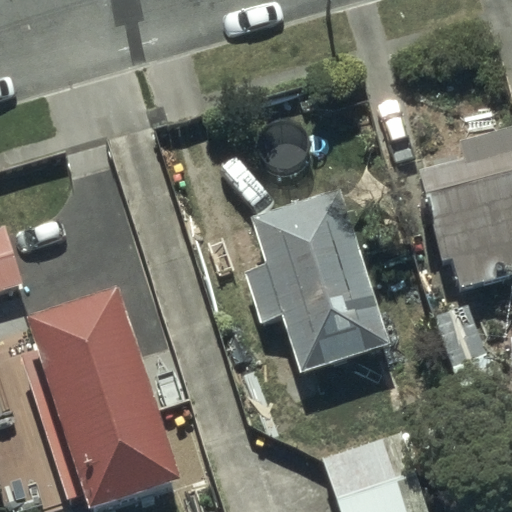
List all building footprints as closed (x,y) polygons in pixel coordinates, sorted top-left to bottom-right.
[(455,165),(410,177),(435,269),(447,265),(454,291),(511,275),(511,142),(510,134),(451,150),(455,165)] [(336,189),(251,218),(268,265),(245,272),(263,323),(283,316),(301,370),(314,366),(342,445),(405,423),(381,353),(392,349),(336,189)] [(5,227),(0,228),(0,294),(24,286),(5,227)] [(109,297),(16,328),(77,511),(100,511),(173,488),(109,297)] [(439,511),(413,432),(315,464),(331,511),(439,511)]
